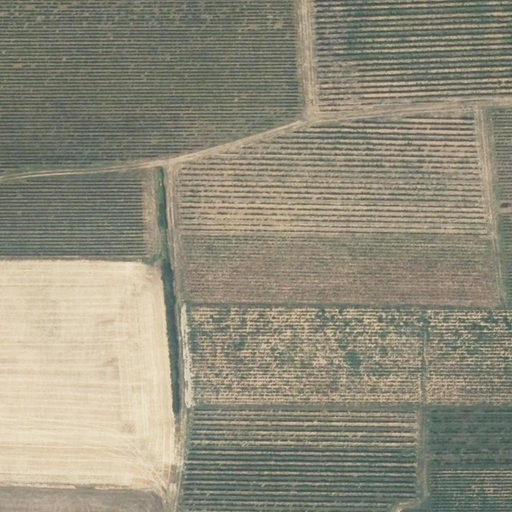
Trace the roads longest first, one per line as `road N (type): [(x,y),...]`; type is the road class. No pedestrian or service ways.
road 1 (track): [(302,0),(302,121),(168,162),(0,179)]
road 2 (track): [(171,511),(184,416),(168,162)]
road 3 (track): [(302,121),(511,102)]
